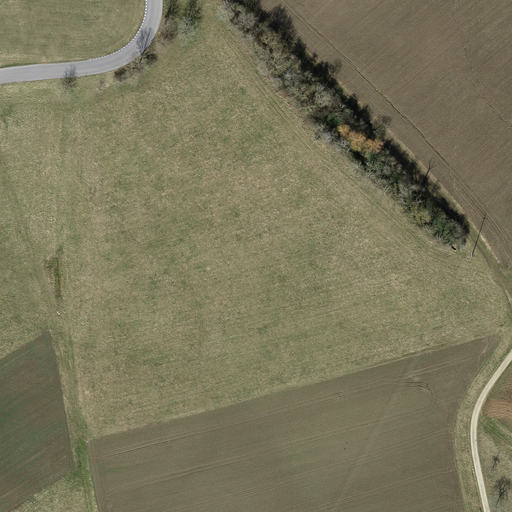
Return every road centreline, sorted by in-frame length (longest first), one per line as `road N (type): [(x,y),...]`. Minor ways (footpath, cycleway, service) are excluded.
road 1 (track): [(246,0),(466,220),(511,296)]
road 2 (tertiary): [(0,76),(117,60),(149,32),(157,0)]
road 3 (track): [(59,346),(95,511)]
road 4 (track): [(511,354),(484,392),(473,429),(488,511)]
